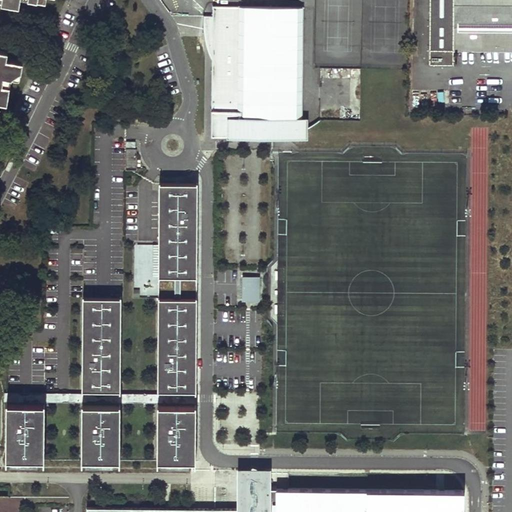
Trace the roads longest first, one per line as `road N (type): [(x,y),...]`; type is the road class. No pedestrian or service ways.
road 1 (unclassified): [(188,151),(208,187),(209,453),(218,461),(449,463),(468,473)]
road 2 (residential): [(0,192),(95,0)]
road 3 (unclassified): [(150,0),(168,24),(190,89),(181,129)]
